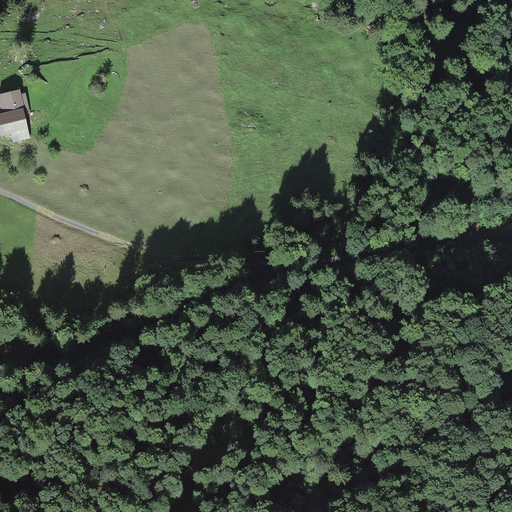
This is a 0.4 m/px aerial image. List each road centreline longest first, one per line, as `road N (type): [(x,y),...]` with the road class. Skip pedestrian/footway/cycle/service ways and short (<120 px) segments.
road 1 (track): [(0,352),(51,350),(176,320),(239,279),(271,275),(279,265),(511,234)]
road 2 (track): [(0,191),(165,258),(279,265)]
